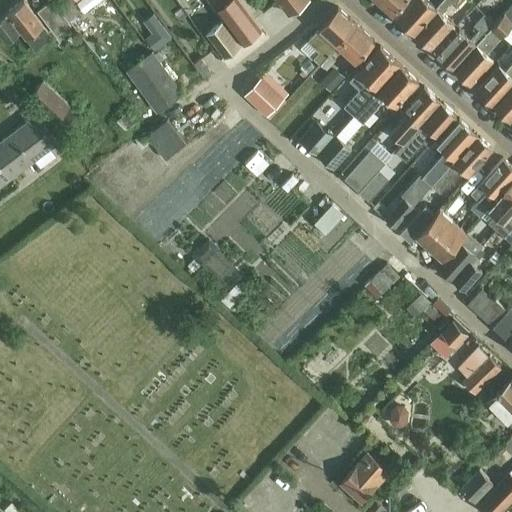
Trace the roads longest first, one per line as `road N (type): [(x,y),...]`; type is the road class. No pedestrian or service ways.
road 1 (residential): [(511,355),(231,88)]
road 2 (residential): [(511,143),(350,0)]
road 3 (residential): [(231,88),(250,61),(326,0)]
